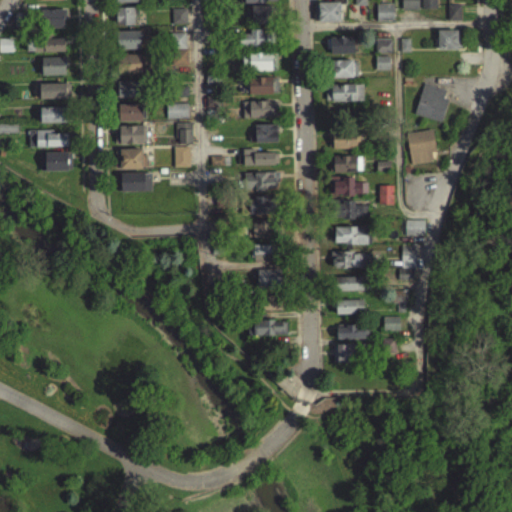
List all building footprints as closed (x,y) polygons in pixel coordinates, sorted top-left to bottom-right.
[(137,8),(136,0),(113,0),(114,9),(137,8)] [(242,0),(243,9),(276,8),(275,0),(242,0)] [(366,12),(366,0),(353,0),(353,12),(366,12)] [(400,0),(401,16),(418,16),(417,0),(400,0)] [(419,0),(420,15),(435,15),(434,0),(419,0)] [(317,28),(339,28),(339,18),(344,18),(344,2),(332,2),(332,9),(317,8),(317,28)] [(392,27),(392,10),(375,10),(375,27),(392,27)] [(447,27),(460,27),(460,11),(446,11),(447,27)] [(250,29),(271,29),(271,12),(250,12),(250,29)] [(115,32),(134,31),(133,14),(115,14),(115,32)] [(171,15),(171,30),(184,30),(184,15),(171,15)] [(64,34),(65,16),(38,16),(38,33),(64,34)] [(261,36),(248,36),(248,40),(239,40),(239,53),(269,54),(270,39),(261,39),(261,36)] [(436,56),(456,56),(457,37),(436,36),(436,56)] [(139,37),(115,37),(115,56),(139,55),(139,37)] [(185,39),(170,39),(171,56),(170,56),(170,72),(186,71),(185,39)] [(352,43),(327,44),(327,61),(353,60),(352,43)] [(11,44),(0,44),(0,58),(11,59),(11,44)] [(26,59),(64,58),(64,44),(25,45),(26,59)] [(390,44),(374,44),(374,60),(390,59),(390,44)] [(409,58),(409,44),(399,44),(399,58),(409,58)] [(248,59),(248,77),(276,77),(275,59),(248,59)] [(140,79),(140,60),(116,61),(117,79),(140,79)] [(388,62),(374,63),(374,77),(388,76),(388,62)] [(41,82),(65,81),(64,63),(41,63),(41,82)] [(330,84),(357,84),(356,66),(330,66),(330,84)] [(247,84),(247,100),(277,100),(277,84),(247,84)] [(117,87),(117,103),(140,103),(140,87),(117,87)] [(39,106),(67,105),(67,88),(38,89),(39,106)] [(440,129),(447,106),(442,105),(444,96),(423,89),(413,120),(440,129)] [(362,107),(362,90),(324,91),(324,108),(362,107)] [(242,108),(242,124),(275,124),(274,107),(242,108)] [(141,110),(117,110),(118,128),(141,127),(141,110)] [(165,124),(187,125),(187,110),(165,110),(165,124)] [(66,113),(39,113),(39,129),(67,129),(66,113)] [(191,150),(190,129),(176,129),(176,150),(191,150)] [(16,139),(16,130),(0,130),(0,136),(0,140),(16,139)] [(276,148),(276,130),(254,131),(254,149),(276,148)] [(145,132),(115,133),(115,150),(146,149),(145,132)] [(410,171),(431,167),(430,159),(435,158),(431,135),(405,140),(410,171)] [(67,153),(66,137),(28,137),(28,153),(67,153)] [(331,155),(356,155),(356,140),(332,139),(331,155)] [(172,153),(173,174),(188,173),(187,153),(172,153)] [(143,155),(118,155),(119,175),(143,175),(143,155)] [(241,155),(242,172),(277,171),(277,158),(255,159),(255,155),(241,155)] [(44,159),(44,177),(71,177),(71,158),(44,159)] [(222,162),(209,162),(209,172),(222,172),(222,162)] [(332,179),(360,178),(360,162),(332,162),(332,179)] [(252,196),(277,197),(277,179),(242,178),(242,192),(253,193),(252,196)] [(150,179),(119,180),(120,198),(150,197),(150,179)] [(328,200),(366,201),(366,189),(353,189),(353,186),(328,185),(328,200)] [(392,211),(391,192),(377,192),(377,211),(392,211)] [(246,203),(247,221),(273,220),(272,202),(246,203)] [(366,224),(365,211),(353,212),(353,206),(332,207),(333,225),(366,224)] [(270,245),(270,236),(267,236),(267,226),(252,226),(251,245),(270,245)] [(423,226),(404,226),(404,242),(423,243),(423,226)] [(333,233),(333,250),(366,251),(366,233),(333,233)] [(400,273),(415,274),(416,250),(400,250),(400,273)] [(270,251),(252,251),(253,268),(270,268),(270,251)] [(365,274),(366,258),(330,258),(330,274),(365,274)] [(281,293),(280,275),(256,275),(256,294),(281,293)] [(334,298),(364,297),(364,282),(333,283),(334,298)] [(395,297),(395,309),(405,309),(405,298),(395,297)] [(280,316),(280,301),(260,302),(261,317),(280,316)] [(335,320),(362,320),(362,306),(335,306),(335,320)] [(382,337),(398,337),(398,323),(382,323),(382,337)] [(285,341),(285,326),(252,327),(253,342),(285,341)] [(367,346),(367,333),(335,332),(335,345),(367,346)] [(394,344),(381,345),(382,360),(394,360),(394,344)] [(332,368),(356,367),(356,350),(332,350),(332,368)]
